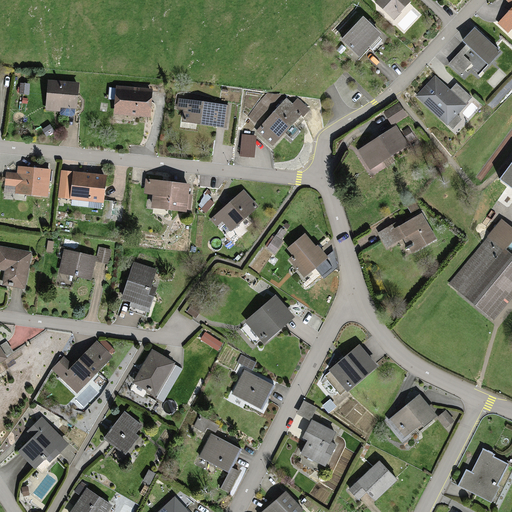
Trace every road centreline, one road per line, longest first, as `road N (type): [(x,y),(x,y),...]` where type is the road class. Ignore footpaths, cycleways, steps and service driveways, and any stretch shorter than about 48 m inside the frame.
road 1 (residential): [(0,148),(324,185)]
road 2 (residential): [(324,185),(320,145),(330,132),(398,89),(480,0)]
road 3 (residential): [(359,298),(343,311),(237,511)]
road 4 (residential): [(0,316),(180,337)]
road 5 (residential): [(359,298),(388,346),(425,376),(476,399)]
road 6 (residential): [(476,399),(421,511)]
